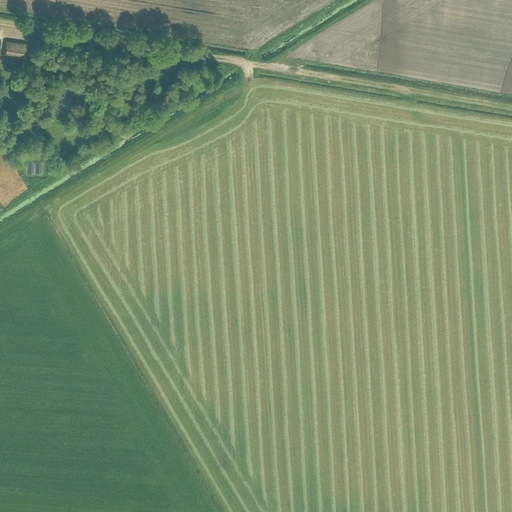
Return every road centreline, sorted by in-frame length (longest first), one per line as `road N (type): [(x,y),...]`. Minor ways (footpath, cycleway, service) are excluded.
road 1 (track): [(0,23),(511,108)]
road 2 (track): [(488,511),(467,131),(412,113),(406,91)]
